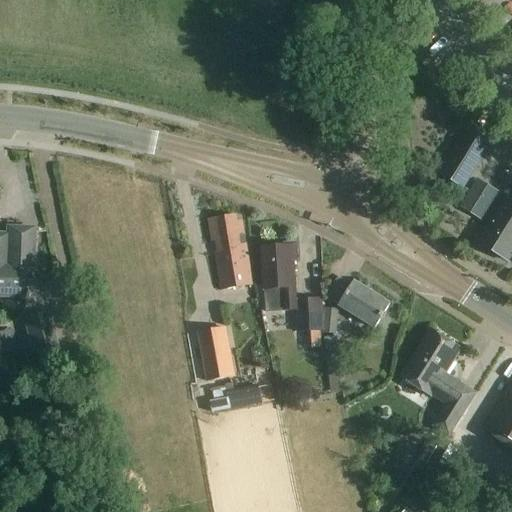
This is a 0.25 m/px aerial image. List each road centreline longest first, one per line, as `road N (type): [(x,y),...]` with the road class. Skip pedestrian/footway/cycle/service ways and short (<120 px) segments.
road 1 (secondary): [(345,205),(288,180),(152,142),(0,118)]
road 2 (tertiary): [(345,205),(366,122),(349,0)]
road 3 (secondary): [(511,320),(345,205)]
